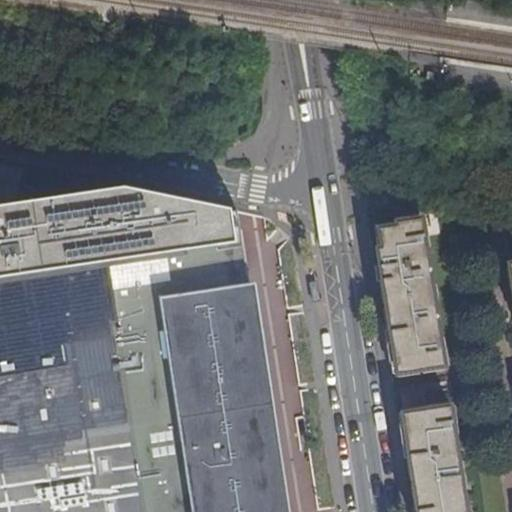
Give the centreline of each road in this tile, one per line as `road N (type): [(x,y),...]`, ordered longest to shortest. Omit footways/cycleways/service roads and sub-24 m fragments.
road 1 (secondary): [(373,511),(323,187)]
road 2 (residential): [(323,187),(256,188),(0,145)]
road 3 (secondary): [(323,187),(295,0)]
